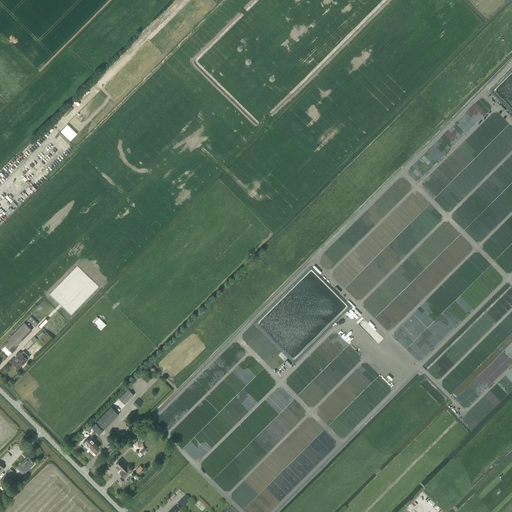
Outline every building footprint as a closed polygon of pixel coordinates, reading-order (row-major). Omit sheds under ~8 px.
[(68,124),(61,131),(70,140),(77,134),(68,124)] [(36,326),(38,324),(31,316),(28,319),(36,326)] [(99,317),(94,323),(101,330),(106,325),(99,317)] [(15,346),(32,330),(24,322),(7,339),(9,341),(5,345),(12,353),(17,348),(15,346)] [(22,364),(23,365),(28,359),(27,359),(29,357),(23,351),(21,353),(21,352),(17,356),(17,357),(12,362),(18,368),(22,364)] [(134,395),(128,389),(119,398),(125,404),(134,395)] [(111,406),(92,426),(99,434),(119,414),(111,406)] [(95,451),(99,447),(94,442),(96,440),(92,436),(89,439),(87,438),(83,442),(86,445),(87,444),(89,446),(90,445),(95,451)] [(135,449),(140,450),(144,447),(143,442),(137,440),(134,444),(135,449)] [(25,471),(34,462),(29,456),(19,465),(25,471)] [(133,470),(128,465),(127,466),(121,459),(116,464),(123,470),(120,472),(120,473),(125,478),(125,477),(132,470),(133,470)]
